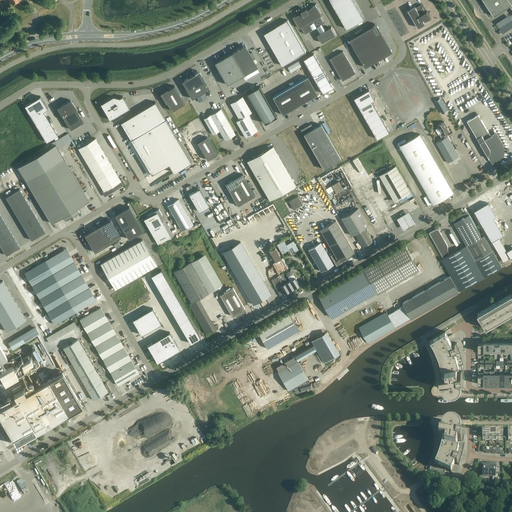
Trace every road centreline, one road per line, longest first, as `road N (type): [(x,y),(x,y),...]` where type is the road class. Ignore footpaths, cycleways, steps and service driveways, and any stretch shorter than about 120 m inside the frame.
road 1 (unclassified): [(155,380),(511,174)]
road 2 (unclassified): [(135,188),(155,200),(397,61),(401,46),(375,0)]
road 3 (unclassified): [(87,86),(157,81),(299,0)]
road 4 (unclassified): [(0,471),(155,380)]
road 5 (unclassified): [(67,229),(155,380)]
road 6 (unknown): [(135,188),(144,180),(113,125),(151,101)]
